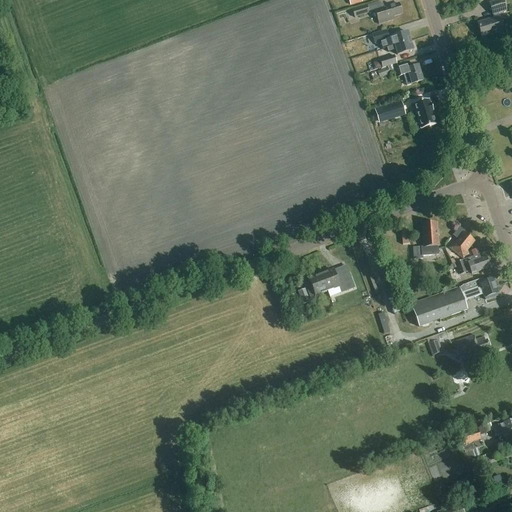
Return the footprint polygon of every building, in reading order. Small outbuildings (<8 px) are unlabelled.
[(494,19),(477,24),(482,38),(504,32),(498,14),(506,12),(502,0),(489,4),(494,19)] [(402,15),(398,5),(380,10),(375,11),(379,25),(395,20),(394,17),(402,15)] [(354,18),(369,14),(366,6),(352,11),(354,18)] [(389,40),(386,31),(372,35),(375,45),(389,40)] [(410,42),(407,33),(391,38),(393,43),(385,45),(387,49),(410,42)] [(413,51),(410,42),(387,49),(388,53),(396,50),(397,56),(413,51)] [(394,56),(379,61),(382,69),(396,64),(394,56)] [(422,82),(418,66),(407,70),(406,67),(395,71),(397,78),(402,77),(406,87),(422,82)] [(387,69),(377,73),(379,79),(389,75),(387,69)] [(428,100),(413,105),(420,130),(436,126),(432,113),(433,112),(431,104),(430,105),(428,100)] [(393,103),(374,109),(379,124),(397,119),(405,116),(400,101),(393,103)] [(436,224),(422,225),(423,248),(412,249),(413,261),(422,260),(422,257),(439,256),(437,237),(439,237),(438,231),(437,231),(436,224)] [(408,229),(400,229),(401,243),(409,243),(408,229)] [(474,243),(463,234),(455,244),(453,243),(449,248),(463,259),(467,254),(465,253),(474,243)] [(489,268),(485,258),(481,259),(479,255),(473,258),(463,261),(455,264),(460,276),(467,273),(470,272),(471,275),(489,268)] [(354,272),(349,274),(348,273),(336,278),(333,271),(319,276),(326,293),(339,288),(340,290),(345,288),(346,291),(357,287),(355,281),(357,281),(354,272)] [(326,293),(319,276),(308,280),(311,287),(306,289),(310,301),(316,299),(315,297),(326,293)] [(483,280),(453,290),(410,306),(418,328),(467,311),(464,302),(483,295),(485,301),(497,296),(497,294),(498,294),(493,279),(484,282),(483,280)] [(297,293),(302,306),(309,304),(304,291),(297,293)] [(382,311),(377,313),(384,333),(389,331),(382,311)] [(426,341),(432,357),(441,353),(438,344),(448,340),(446,334),(426,341)] [(474,336),(456,342),(463,362),(472,358),(474,364),(488,359),(486,354),(488,353),(487,350),(490,349),(487,341),(485,341),(484,338),(476,341),(474,336)] [(504,424),(493,428),(495,434),(496,438),(503,435),(505,442),(511,439),(511,420),(504,424)] [(459,436),(463,446),(480,441),(478,436),(491,432),(489,425),(482,427),(483,429),(459,436)] [(453,503),(450,497),(439,500),(441,507),(453,503)]
